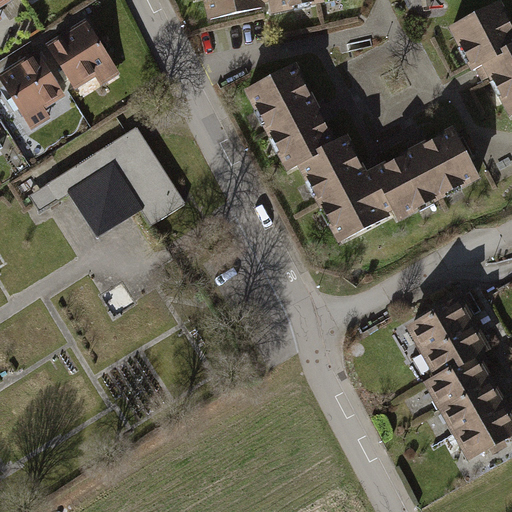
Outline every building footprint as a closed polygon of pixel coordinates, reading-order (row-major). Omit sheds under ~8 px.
[(262,8),(260,2),(259,0),(206,0),(211,19),(262,8)] [(259,0),(260,2),(268,0),(269,0),(272,12),(295,7),(293,1),(297,0),(308,0),(309,4),(326,0),(325,0),(259,0)] [(511,31),(498,4),(452,28),(462,48),(468,45),(474,59),(470,61),(474,70),(478,69),(483,80),(491,76),(494,82),(500,79),(506,92),(501,95),(511,116),(511,115),(511,31)] [(111,62),(87,25),(50,48),(74,86),(95,73),(101,84),(116,74),(109,63),(111,62)] [(38,56),(1,79),(25,117),(26,116),(33,127),(48,117),(41,107),(62,94),(38,56)] [(294,67),(248,91),(258,111),(264,108),(270,121),(265,124),(273,139),(278,136),(285,149),(279,152),(288,168),(334,144),(322,121),(330,116),(322,102),(314,106),(294,67)] [(136,128),(48,184),(60,202),(70,196),(114,169),(141,211),(151,227),(185,205),(136,128)] [(478,177),(454,131),(428,145),(424,137),(409,145),(413,153),(366,178),(384,212),(392,208),(397,219),(418,208),(416,203),(428,196),(431,201),(446,193),(443,188),(456,182),(459,187),(478,177)] [(387,218),(384,212),(366,178),(345,138),(334,144),(288,168),(289,170),(300,165),(309,182),(315,180),(322,193),(316,195),(324,210),(330,208),(337,221),(331,223),(341,242),(387,218)] [(70,196),(97,239),(141,211),(114,169),(70,196)] [(431,348),(470,326),(462,312),(470,308),(464,296),(413,325),(422,341),(426,339),(431,348)] [(470,326),(431,348),(427,351),(436,366),(440,364),(445,373),(482,352),(484,351),(473,332),(482,327),(478,321),(470,326)] [(445,373),(431,382),(439,397),(444,395),(449,404),(488,382),(476,363),(485,358),(482,352),(445,373)] [(488,382),(444,406),(454,423),(458,420),(463,429),(502,407),(491,387),(499,382),(496,377),(488,382)] [(502,407),(463,429),(458,431),(468,447),(472,445),(478,454),(511,434),(511,424),(505,412),(511,408),(511,404),(510,402),(502,407)]
